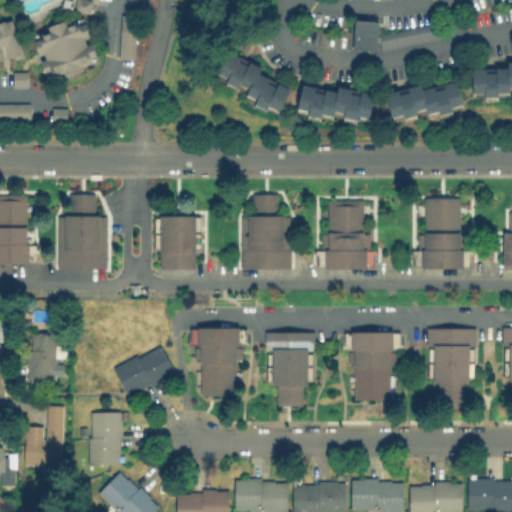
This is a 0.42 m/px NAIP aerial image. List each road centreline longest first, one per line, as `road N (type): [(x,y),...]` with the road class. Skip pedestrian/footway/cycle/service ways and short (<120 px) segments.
road 1 (residential): [(0,160),(511,159)]
road 2 (residential): [(511,442),(189,443)]
road 3 (residential): [(140,160),(144,88),(164,0)]
